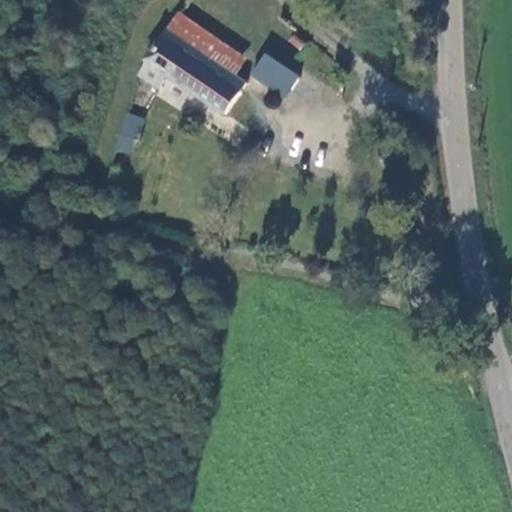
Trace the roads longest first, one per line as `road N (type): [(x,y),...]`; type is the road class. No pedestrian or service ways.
road 1 (tertiary): [(505,411),(472,276),(451,116),(449,0)]
road 2 (track): [(451,116),(277,0)]
